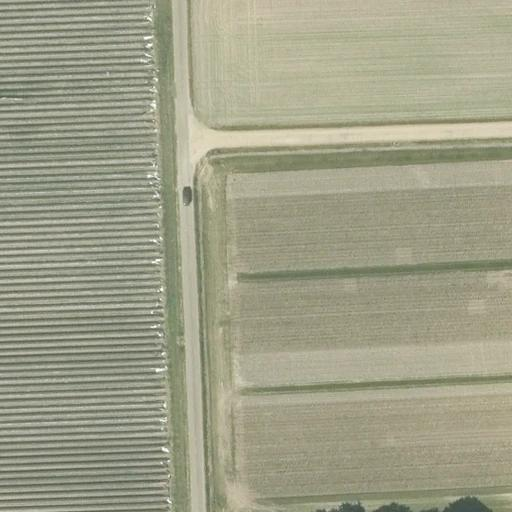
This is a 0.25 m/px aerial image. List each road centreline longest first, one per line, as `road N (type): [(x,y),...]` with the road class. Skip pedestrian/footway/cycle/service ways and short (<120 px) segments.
road 1 (unclassified): [(194,511),(177,0)]
road 2 (track): [(182,143),(511,131)]
